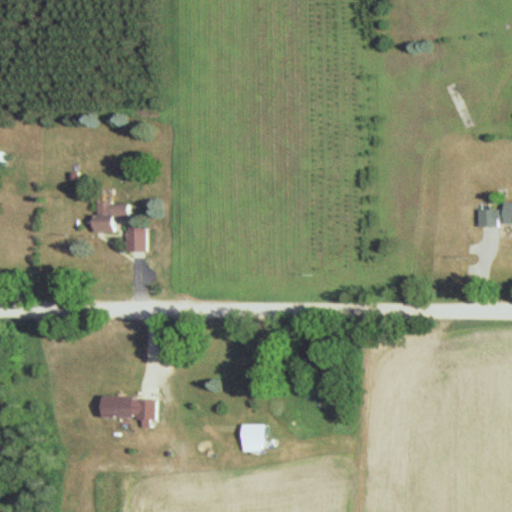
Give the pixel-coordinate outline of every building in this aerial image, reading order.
[(475,125),(454,83),(445,88),(466,129),(475,125)] [(96,232),(120,232),(120,221),(130,221),(130,202),(96,202),(96,232)] [(505,209),(480,209),(480,226),(511,225),(511,202),(505,203),(505,209)] [(147,252),(147,226),(127,226),(127,252),(147,252)] [(103,398),(103,419),(158,419),(158,398),(103,398)] [(268,424),(246,424),(246,452),(268,452),(268,424)]
